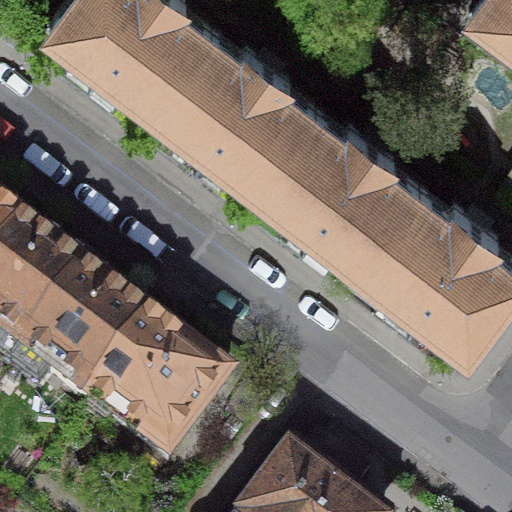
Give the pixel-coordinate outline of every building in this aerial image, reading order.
[(65,0),(48,23),(154,103),(211,27),(181,4),(184,0),(65,0)] [(511,0),(479,0),(470,13),(511,44),(511,0)] [(242,50),(211,27),(154,103),(257,182),(315,105),(285,82),(289,77),(267,60),(246,44),(242,50)] [(345,128),(315,105),(257,182),(361,261),(419,184),(389,161),(393,155),(372,139),(350,122),(345,128)] [(449,207),(419,184),(361,261),(467,341),(511,281),(511,253),(493,240),(497,234),(475,218),(454,201),(449,207)] [(0,248),(18,225),(0,211),(0,248)] [(18,225),(0,248),(0,332),(23,350),(82,273),(50,249),(18,225)] [(82,273),(23,350),(87,399),(146,322),(114,298),(82,273)] [(146,322),(87,399),(168,459),(226,383),(186,352),(146,322)] [(373,511),(350,494),(370,467),(322,431),(301,457),(296,453),(268,491),(251,511),(373,511)]
